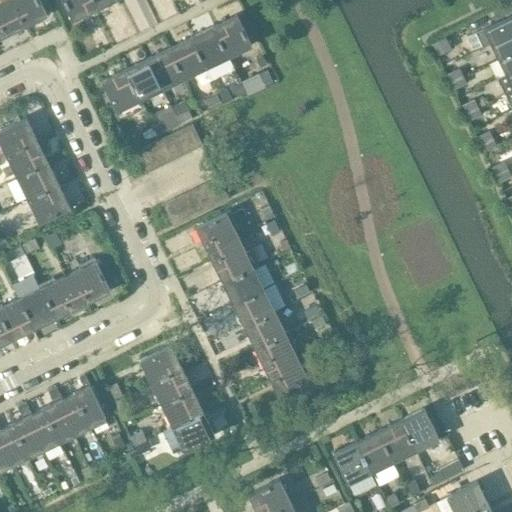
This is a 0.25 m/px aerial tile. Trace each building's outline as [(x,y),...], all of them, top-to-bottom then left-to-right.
[(38,0),(0,0),(0,5),(5,17),(16,12),(23,26),(46,15),(38,0)] [(92,0),(62,0),(72,20),(96,8),(92,0)] [(0,37),(23,26),(16,12),(5,17),(0,5),(0,37)] [(484,29),(476,32),(484,46),(491,43),(511,32),(511,12),(483,27),(484,29)] [(236,15),(214,25),(229,56),(251,45),(236,15)] [(214,25),(191,37),(206,67),(229,56),(214,25)] [(511,32),(491,43),(498,58),(511,51),(511,32)] [(191,37),(169,47),(183,78),(206,67),(191,37)] [(447,46),(443,37),(431,43),(435,52),(447,46)] [(169,47),(148,58),(162,88),(183,78),(169,47)] [(511,71),(511,51),(498,58),(506,74),(511,71)] [(148,58),(125,69),(140,99),(162,88),(148,58)] [(243,79),(249,93),(274,81),(268,67),(243,79)] [(459,68),(447,74),(454,90),(466,84),(459,68)] [(125,69),(102,80),(117,110),(140,99),(125,69)] [(505,94),(511,90),(511,71),(506,74),(497,78),(505,94)] [(225,88),(217,91),(223,103),(230,99),(225,88)] [(205,102),(209,110),(221,104),(217,96),(205,102)] [(474,99),(462,105),(469,121),(481,116),(474,99)] [(184,100),(171,107),(179,123),(192,117),(184,100)] [(164,121),(167,129),(179,123),(175,116),(164,121)] [(0,129),(0,142),(6,155),(37,140),(25,117),(0,129)] [(191,123),(180,129),(191,150),(202,145),(191,123)] [(142,132),(145,139),(156,134),(153,127),(142,132)] [(180,129),(169,134),(180,156),(191,150),(180,129)] [(496,147),(489,131),(477,136),(484,152),(496,147)] [(169,134),(158,139),(168,161),(180,156),(169,134)] [(158,139),(148,144),(158,166),(168,161),(158,139)] [(37,140),(6,155),(17,178),(48,163),(37,140)] [(136,150),(147,172),(158,166),(148,144),(136,150)] [(511,177),(503,161),(491,167),(499,183),(511,177)] [(48,163),(17,178),(28,199),(58,185),(48,163)] [(218,177),(206,182),(217,204),(228,199),(218,177)] [(206,182),(195,188),(206,210),(217,204),(206,182)] [(58,185),(28,199),(39,222),(69,207),(58,185)] [(195,188),(184,193),(195,215),(206,210),(195,188)] [(184,193),(174,198),(184,220),(195,215),(184,193)] [(174,198),(162,204),(173,226),(184,220),(174,198)] [(273,216),(268,205),(261,208),(266,219),(273,216)] [(229,210),(195,226),(212,260),(227,253),(222,242),(237,235),(233,227),(236,225),(229,210)] [(274,218),(266,222),(271,232),(279,228),(274,218)] [(60,242),(55,231),(47,234),(52,246),(60,242)] [(227,253),(212,260),(223,282),(253,267),(256,266),(249,251),(246,252),(237,235),(222,242),(227,253)] [(12,251),(2,256),(5,263),(15,258),(12,251)] [(94,257),(78,264),(80,268),(62,276),(70,293),(80,288),(87,302),(110,290),(94,257)] [(295,259),(284,265),(287,272),(299,267),(295,259)] [(253,267),(223,282),(233,304),(264,289),(253,267)] [(62,276),(54,280),(53,277),(38,284),(39,287),(54,318),(87,302),(80,288),(70,293),(62,276)] [(305,283),(294,288),(298,296),(309,291),(305,283)] [(39,287),(17,298),(32,328),(54,318),(39,287)] [(264,289),(233,304),(244,326),(275,312),(264,289)] [(17,298),(0,306),(0,318),(10,339),(32,328),(17,298)] [(275,312),(244,326),(254,346),(284,331),(275,312)] [(303,313),(297,316),(291,319),(295,326),(306,320),(303,313)] [(323,316),(311,322),(314,328),(326,323),(323,316)] [(0,318),(0,344),(10,339),(0,318)] [(284,331),(254,346),(271,380),(285,373),(281,364),(296,356),(292,346),(295,345),(287,330),(284,331)] [(170,345),(140,360),(151,384),(182,369),(170,345)] [(285,373),(271,380),(281,402),(315,386),(307,370),(304,372),(296,356),(281,364),(285,373)] [(182,369),(151,384),(162,406),(193,391),(182,369)] [(84,387),(73,393),(89,426),(105,418),(84,374),(79,376),(84,387)] [(122,393),(116,381),(108,385),(114,397),(122,393)] [(56,387),(48,391),(50,397),(59,392),(56,387)] [(193,391),(162,406),(173,428),(203,413),(193,391)] [(73,434),(57,401),(61,399),(61,398),(59,392),(50,397),(53,402),(41,408),(58,442),(73,434)] [(89,426),(73,393),(61,398),(61,399),(57,401),(73,434),(89,426)] [(132,403),(128,395),(116,401),(119,409),(132,403)] [(25,402),(17,406),(19,412),(28,408),(25,402)] [(58,442),(41,408),(31,413),(28,408),(19,412),(22,417),(22,418),(26,416),(42,449),(58,442)] [(423,408),(399,420),(414,450),(438,439),(423,408)] [(203,413),(173,428),(184,450),(214,435),(203,413)] [(26,416),(22,418),(22,417),(11,423),(27,457),(42,449),(26,416)] [(399,420),(378,430),(392,461),(414,450),(399,420)] [(11,423),(0,428),(0,440),(11,464),(27,457),(11,423)] [(378,430),(356,441),(371,471),(392,461),(378,430)] [(146,439),(142,431),(130,436),(134,444),(146,439)] [(117,449),(124,445),(119,434),(111,437),(117,449)] [(0,469),(11,464),(0,440),(0,469)] [(150,449),(146,440),(134,446),(137,455),(150,449)] [(356,441),(333,452),(348,482),(371,471),(356,441)] [(104,470),(99,460),(91,465),(96,474),(104,470)] [(94,476),(90,466),(82,470),(86,479),(94,476)] [(326,473),(321,476),(315,478),(319,486),(330,481),(326,473)] [(429,478),(433,486),(443,480),(440,473),(429,478)] [(279,479),(248,494),(257,511),(268,511),(290,502),(279,479)] [(476,481),(446,496),(453,511),(474,511),(488,505),(476,481)] [(325,496),(336,491),(333,485),(322,490),(325,496)] [(410,487),(406,488),(405,489),(409,498),(414,495),(410,487)] [(398,504),(394,493),(386,496),(391,507),(398,504)] [(416,511),(417,511),(428,507),(424,498),(412,504),(416,511)] [(294,511),(290,502),(268,511),(294,511)]
